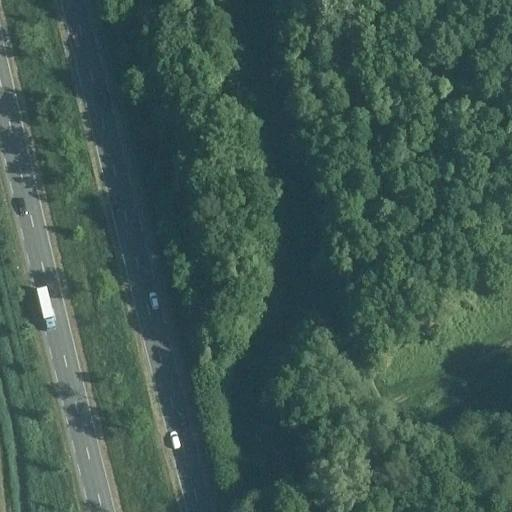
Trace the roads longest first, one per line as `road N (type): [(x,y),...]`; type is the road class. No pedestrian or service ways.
road 1 (primary): [(200,511),(73,0)]
road 2 (primary): [(0,108),(103,511)]
